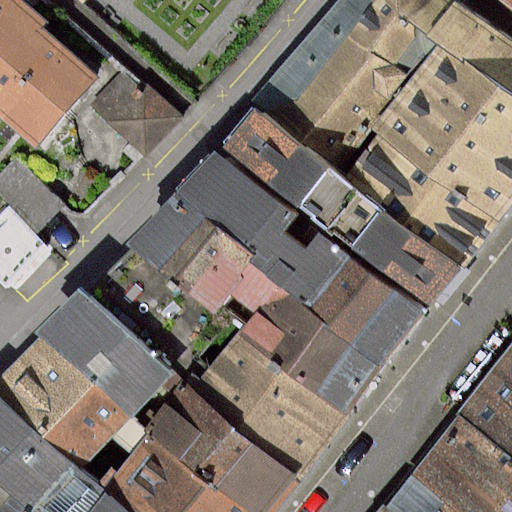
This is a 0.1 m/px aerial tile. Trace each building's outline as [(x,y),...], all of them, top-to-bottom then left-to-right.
[(24,0),(8,0),(0,8),(0,107),(42,147),(107,78),(24,0)] [(511,44),(455,1),(454,0),(338,0),(300,49),(256,106),(258,108),(332,165),(349,178),(383,134),(497,221),(511,201),(511,44)] [(93,106),(147,156),(185,115),(152,85),(145,92),(124,73),(93,106)] [(349,178),(332,165),(258,108),(243,127),(228,146),(302,203),(354,243),(432,304),(448,284),(462,265),(384,205),(349,178)] [(383,134),(349,178),(384,205),(462,265),(479,243),(497,221),(383,134)] [(284,287),(308,307),(381,369),(401,346),(422,321),(348,259),(219,150),(199,174),(179,198),(203,219),(284,287)] [(68,202),(19,159),(0,177),(0,190),(14,205),(43,235),(68,202)] [(247,330),(245,333),(342,415),(362,392),(381,369),(308,307),(284,287),(203,219),(179,198),(157,224),(138,246),(162,267),(215,311),(219,306),(233,290),(261,314),(247,330)] [(212,338),(229,352),(245,333),(247,330),(219,306),(215,311),(162,267),(138,246),(91,301),(172,369),(180,376),(212,338)] [(155,388),(172,369),(91,301),(81,292),(66,310),(42,338),(43,338),(133,414),(155,388)] [(318,444),(342,415),(245,333),(229,352),(197,390),(294,472),(318,444)] [(0,398),(85,471),(113,438),(133,414),(43,338),(34,349),(5,384),(0,389),(0,398)] [(511,344),(470,397),(458,411),(461,414),(511,455),(511,344)] [(260,511),(274,496),(294,472),(197,390),(180,376),(172,369),(155,388),(174,404),(152,430),(248,511),(260,511)] [(0,479),(15,492),(38,511),(63,511),(93,477),(85,471),(0,398),(0,479)] [(248,511),(152,430),(133,414),(113,438),(132,454),(104,487),(133,511),(248,511)] [(511,511),(511,455),(461,414),(445,435),(413,473),(448,502),(461,511),(511,511)] [(461,511),(448,502),(413,473),(400,490),(386,506),(384,504),(377,511),(461,511)] [(133,511),(104,487),(93,477),(63,511),(133,511)] [(38,511),(15,492),(0,479),(0,511),(38,511)]
